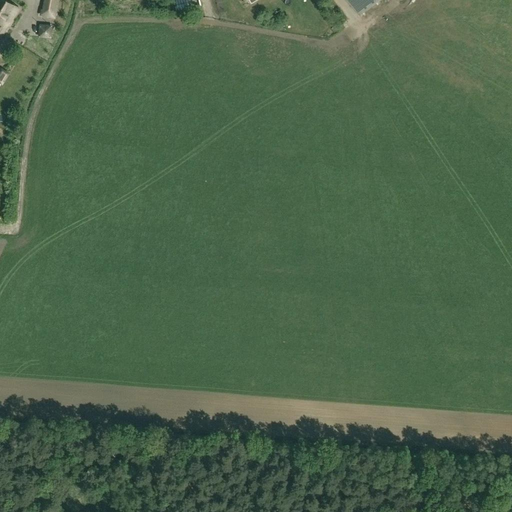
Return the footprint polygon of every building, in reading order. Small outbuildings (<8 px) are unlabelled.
[(0,0),(0,24),(6,29),(19,8),(6,0),(0,0)] [(55,19),(59,0),(43,0),(42,9),(40,9),(39,16),(55,19)] [(170,0),(173,12),(201,5),(199,0),(170,0)] [(348,0),(360,14),(377,0),(348,0)] [(50,39),(52,25),(40,24),(38,37),(50,39)]
